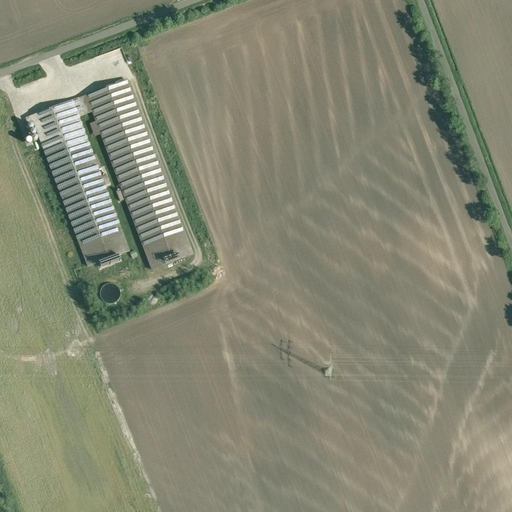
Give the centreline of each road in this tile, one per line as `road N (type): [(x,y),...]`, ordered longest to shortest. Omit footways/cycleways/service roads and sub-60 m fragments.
road 1 (unclassified): [(420,0),(511,241)]
road 2 (unclassified): [(196,0),(0,73)]
